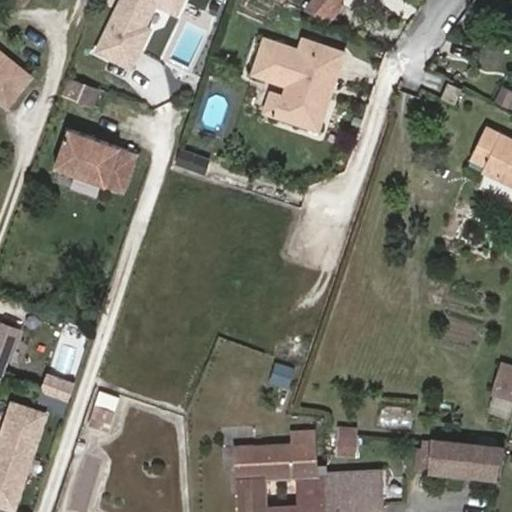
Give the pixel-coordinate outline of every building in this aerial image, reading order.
[(185,0),(123,0),(99,52),(133,68),(141,51),(128,44),(134,31),(146,27),(157,4),(178,14),(185,0)] [(327,18),(341,0),(314,0),(308,8),(327,18)] [(141,51),(151,30),(146,27),(134,31),(128,44),(141,51)] [(309,42),(304,56),(312,58),(316,45),(309,42)] [(304,56),(268,43),(255,78),(291,90),(287,101),(292,103),(286,122),(320,134),(334,98),(329,96),(334,83),(339,85),(349,58),(316,45),(312,58),(304,56)] [(0,101),(8,108),(31,78),(0,52),(0,101)] [(446,80),(439,96),(454,104),(463,88),(446,80)] [(94,108),(99,93),(73,82),(67,98),(94,108)] [(339,85),(334,83),(329,96),(334,98),(339,85)] [(511,97),(504,94),(499,105),(511,111),(511,97)] [(287,101),(276,97),(269,115),(286,122),(292,103),(287,101)] [(511,142),(484,129),(469,161),(485,170),(481,176),(511,190),(511,142)] [(57,171),(126,197),(141,157),(71,131),(57,171)] [(206,177),(210,163),(183,154),(178,168),(206,177)] [(0,330),(0,378),(2,380),(17,337),(0,330)] [(273,360),(269,383),(289,387),(293,364),(273,360)] [(511,364),(503,361),(493,396),(511,400),(511,364)] [(35,390),(72,403),(79,382),(43,369),(35,390)] [(14,404),(0,444),(0,503),(13,508),(45,414),(14,404)] [(381,404),(379,425),(411,428),(414,407),(381,404)] [(97,406),(90,426),(109,432),(115,411),(97,406)] [(326,511),(324,475),(316,475),(314,430),(296,428),(296,438),(262,442),(262,438),(237,440),(240,511),(326,511)] [(296,438),(296,428),(262,431),(262,438),(262,442),(296,438)] [(337,434),(336,457),(356,458),(356,435),(337,434)] [(432,473),(498,479),(505,448),(434,441),(432,473)] [(385,511),(383,473),(324,475),(326,511),(385,511)]
